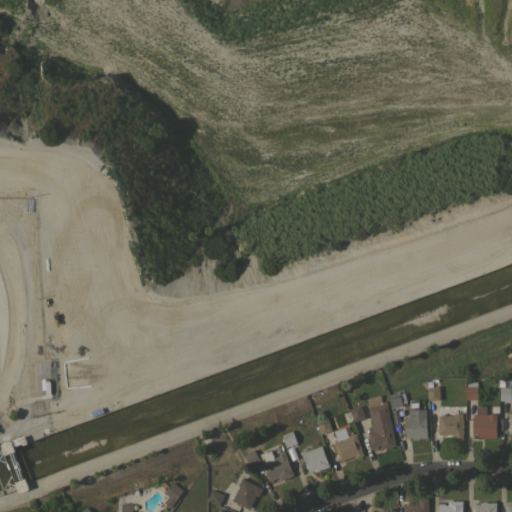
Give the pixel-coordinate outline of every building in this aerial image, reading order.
[(499,400),(499,387),(497,387),(497,378),(504,379),(511,379),(510,400),(499,400)] [(427,400),(426,387),(428,387),(428,381),(433,380),(434,386),(438,386),(439,400),(427,400)] [(465,399),(465,385),(466,385),(466,381),(476,381),(477,399),(465,399)] [(399,393),(404,392),(404,395),(405,395),(406,401),(406,402),(401,403),(402,405),(390,408),(387,394),(399,392),(399,393)] [(395,445),(380,448),(380,444),(377,445),(377,447),(370,448),(367,432),(366,432),(365,429),(367,429),(367,427),(371,427),(367,406),(368,406),(366,398),(379,395),(381,402),(385,401),(395,445)] [(409,410),(409,400),(417,399),(418,409),(425,408),(426,415),(425,416),(426,437),(418,438),(418,439),(412,440),(412,438),(411,438),(411,437),(405,437),(404,416),(409,416),(409,410)] [(365,417),(353,422),(348,409),(360,405),(365,417)] [(478,433),(472,433),(472,417),(472,414),(475,414),(475,405),(486,405),(486,414),(487,414),(487,413),(496,413),(496,419),(495,419),(495,437),(478,437),(478,433)] [(462,419),(463,419),(463,422),(462,422),(462,424),(463,424),(463,427),(462,427),(462,429),(463,429),(462,432),(462,437),(453,437),(454,435),(437,435),(437,431),(436,431),(436,426),(438,426),(438,424),(436,424),(436,421),(437,421),(437,406),(461,406),(461,412),(462,412),(462,419)] [(394,422),(391,409),(397,408),(399,421),(394,422)] [(320,434),(315,421),(327,417),(331,429),(320,434)] [(296,443),(286,447),(281,434),(292,430),(296,443)] [(363,455),(355,458),(354,455),(339,461),(338,458),(337,458),(336,454),(337,454),(333,443),(347,437),(347,436),(355,433),(363,455)] [(27,443),(22,445),(21,443),(14,446),(12,440),(24,435),(26,442),(27,443)] [(4,455),(0,444),(11,440),(15,451),(4,455)] [(314,472),(313,470),(308,472),(306,468),(304,464),(305,464),(301,453),(320,445),(329,465),(314,472)] [(253,449),(260,461),(250,467),(243,455),(253,449)] [(293,475),(279,480),(278,477),(269,480),(264,465),(262,466),(261,464),(262,463),(259,453),(270,449),(273,457),(277,456),(285,453),(293,475)] [(262,489),(258,495),(255,494),(248,509),(231,500),(239,486),(237,485),(241,477),(262,489)] [(29,489),(18,493),(14,482),(25,478),(29,489)] [(163,502),(168,496),(164,493),(171,482),(182,489),(170,507),(163,502)] [(207,501),(211,489),(223,494),(222,495),(223,496),(221,504),(219,504),(219,505),(207,501)] [(402,511),(403,511),(403,505),(406,505),(406,503),(411,503),(410,506),(416,506),(416,503),(417,503),(417,498),(428,498),(428,511),(402,511)] [(437,511),(437,504),(447,504),(447,501),(462,501),(462,506),(461,506),(461,511),(437,511)] [(495,511),(473,511),(473,509),(474,508),(474,504),(479,504),(479,502),(495,502),(495,511)] [(120,511),(120,504),(132,503),(132,511),(120,511)]
